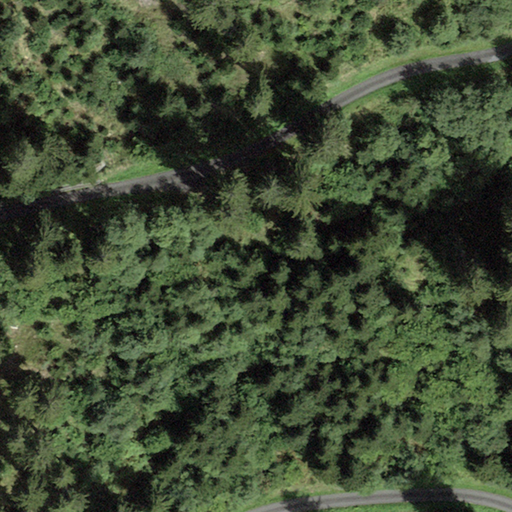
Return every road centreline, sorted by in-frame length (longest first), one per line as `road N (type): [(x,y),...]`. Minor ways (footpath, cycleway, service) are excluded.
road 1 (unclassified): [(0,216),(212,170),(393,77),(511,54)]
road 2 (unclassified): [(511,506),(449,493),(250,511)]
